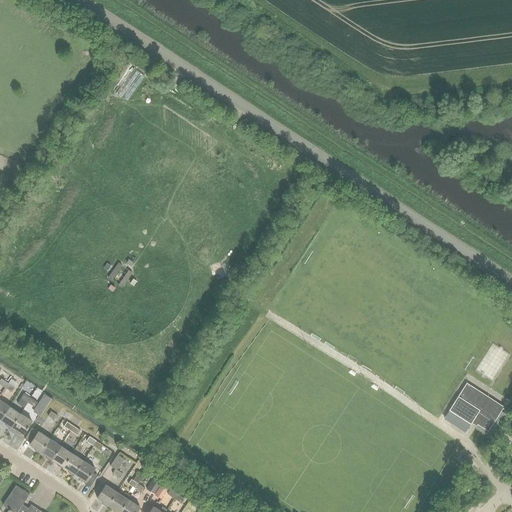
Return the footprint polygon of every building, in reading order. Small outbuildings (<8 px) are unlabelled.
[(134,69),(117,93),(122,97),(139,73),(134,69)] [(139,73),(122,97),(127,101),(145,77),(139,73)] [(118,262),(107,279),(111,282),(122,265),(118,262)] [(118,287),(122,290),(134,272),(130,270),(118,287)] [(0,384),(5,388),(8,383),(1,378),(0,380),(0,384)] [(8,383),(5,388),(12,392),(15,388),(8,383)] [(503,407),(466,384),(449,411),(476,427),(478,424),(489,431),(503,407)] [(27,402),(31,397),(24,393),(21,398),(27,402)] [(45,395),(34,411),(41,416),(52,399),(45,395)] [(31,397),(27,402),(35,407),(38,402),(31,397)] [(1,419),(9,406),(0,400),(0,420),(1,419)] [(12,426),(20,413),(9,406),(1,419),(7,423),(5,425),(10,429),(12,427),(12,426)] [(56,421),(59,416),(52,411),(48,416),(56,421)] [(12,426),(12,427),(18,431),(17,433),(22,436),(32,421),(20,413),(12,426)] [(71,431),(74,426),(68,422),(65,427),(71,431)] [(74,426),(71,431),(78,436),(81,431),(74,426)] [(41,452),(50,439),(38,431),(38,432),(32,428),(25,439),(31,443),(30,445),(36,449),(35,451),(40,455),(41,452),(42,452),(41,452)] [(94,446),(97,441),(90,436),(87,441),(94,446)] [(52,459),(61,446),(50,439),(41,452),(42,452),(41,452),(47,456),(46,459),(51,462),(52,459)] [(97,441),(94,446),(101,450),(104,446),(97,441)] [(63,467),(72,453),(61,446),(52,459),(59,464),(57,466),(62,469),(64,467),(63,467)] [(75,474),(84,461),(72,453),(63,467),(64,467),(70,471),(69,473),(74,477),(75,474)] [(120,479),(123,474),(118,471),(125,459),(119,455),(111,467),(116,470),(113,474),(120,479)] [(468,455),(461,462),(464,466),(472,459),(468,455)] [(75,474),(82,478),(80,481),(90,488),(98,476),(93,473),(95,468),(84,461),(75,474)] [(132,480),(129,485),(133,487),(130,492),(133,494),(136,489),(139,485),(143,479),(137,476),(134,481),(132,480)] [(155,477),(147,490),(155,495),(163,482),(155,477)] [(163,483),(155,495),(162,499),(169,488),(163,483)] [(8,509),(6,511),(40,511),(31,505),(29,509),(22,505),(29,494),(15,485),(2,505),(8,509)] [(108,506),(117,492),(106,485),(97,498),(104,503),(102,505),(107,508),(108,506)] [(139,485),(136,489),(142,494),(145,489),(139,485)] [(175,499),(179,495),(172,490),(169,495),(175,499)] [(121,511),(129,500),(127,499),(123,496),(117,492),(108,506),(115,510),(113,511),(121,511)] [(179,495),(175,499),(182,504),(185,499),(179,495)] [(121,511),(137,511),(140,507),(129,500),(121,511)]
